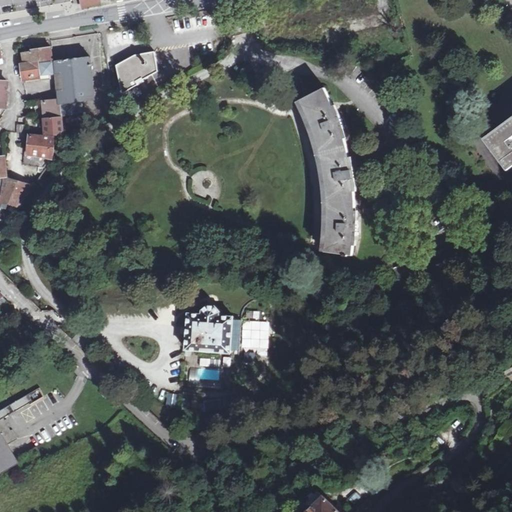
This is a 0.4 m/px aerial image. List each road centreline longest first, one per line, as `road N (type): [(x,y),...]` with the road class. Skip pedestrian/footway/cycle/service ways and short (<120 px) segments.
road 1 (residential): [(0,276),(186,448),(379,422),(458,395),(479,398),(476,429),(371,511)]
road 2 (unknown): [(142,92),(0,234)]
road 3 (secondary): [(0,34),(197,0)]
